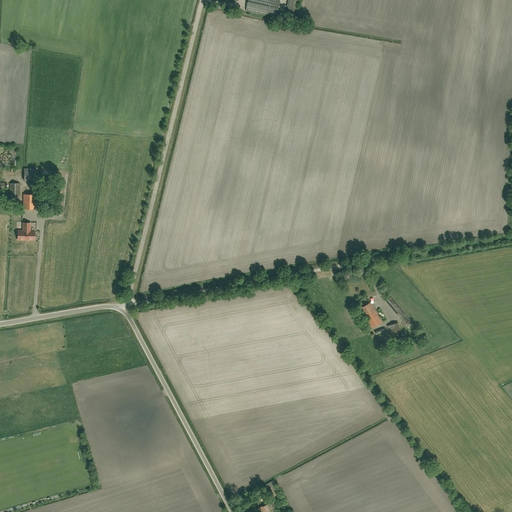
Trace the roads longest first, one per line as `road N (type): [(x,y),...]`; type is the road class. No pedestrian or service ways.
road 1 (track): [(511,237),(126,302)]
road 2 (unclassified): [(121,309),(202,0)]
road 3 (unclassified): [(233,511),(121,309)]
road 4 (unclassified): [(0,324),(121,309)]
